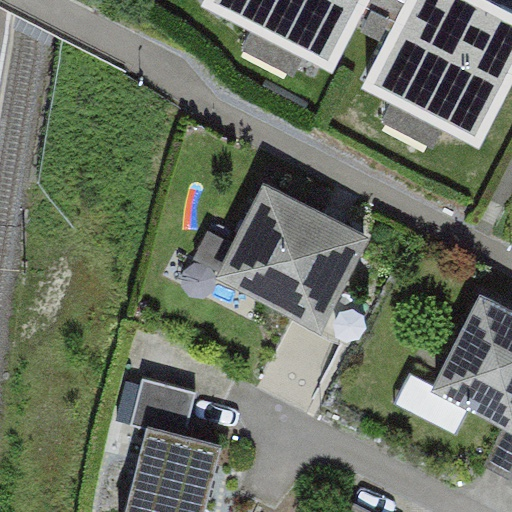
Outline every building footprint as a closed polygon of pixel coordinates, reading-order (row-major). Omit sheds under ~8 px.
[(477,143),(511,75),(511,29),(455,0),(415,0),(406,18),(370,0),(203,0),(202,1),(328,66),(351,23),(392,44),(369,87),(477,143)] [(369,243),(263,189),(216,280),(323,334),(369,243)] [(511,304),(485,291),(438,384),(511,421),(511,304)] [(198,394),(142,380),(131,422),(187,437),(198,394)] [(203,511),(220,451),(146,433),(125,511),(203,511)]
